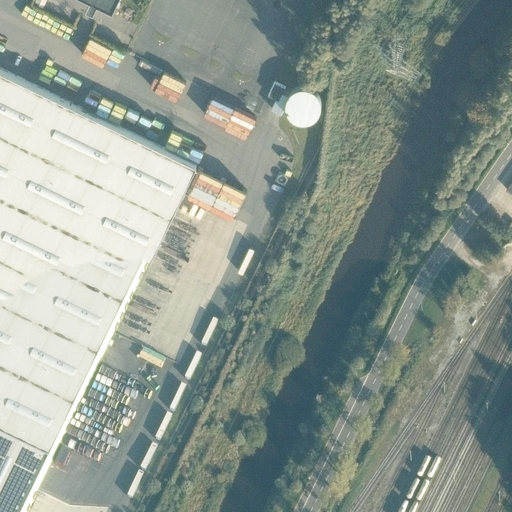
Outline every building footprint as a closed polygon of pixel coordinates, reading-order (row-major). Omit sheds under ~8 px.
[(89,0),(87,4),(95,8),(97,3),(112,10),(117,0),(89,0)] [(0,511),(27,511),(197,162),(0,66),(0,511)] [(275,78),(270,92),(284,98),(290,83),(275,78)] [(312,119),(318,115),(322,108),(323,101),(321,93),(318,89),(311,85),(304,83),(298,85),(292,89),(288,95),(286,102),(287,110),(292,115),(298,119),(305,120),(312,119)] [(210,203),(215,194),(201,187),(197,196),(210,203)] [(449,259),(438,277),(450,285),(462,267),(449,259)]
